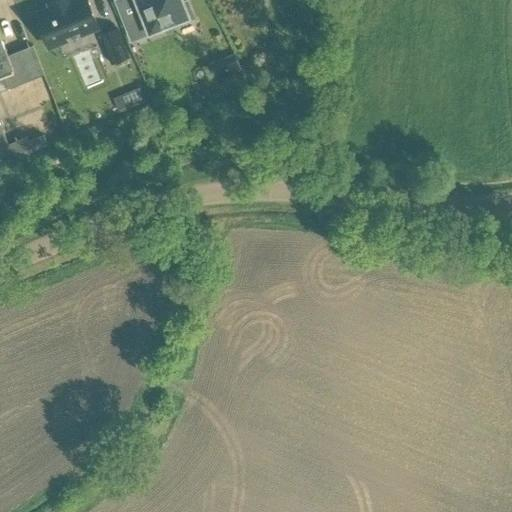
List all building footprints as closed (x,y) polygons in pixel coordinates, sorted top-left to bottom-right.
[(79,30),(81,33),(99,26),(88,0),(53,0),(49,2),(51,6),(35,13),(49,46),(67,39),(65,36),(79,30)] [(116,0),(130,36),(148,29),(150,32),(172,24),(172,25),(194,17),(187,1),(183,2),(182,0),(116,0)] [(128,57),(116,27),(100,34),(112,63),(128,57)] [(0,34),(0,76),(3,75),(9,88),(33,78),(22,49),(8,55),(0,34)] [(236,55),(225,59),(229,71),(240,66),(236,55)] [(144,98),(139,87),(127,92),(131,103),(144,98)]
